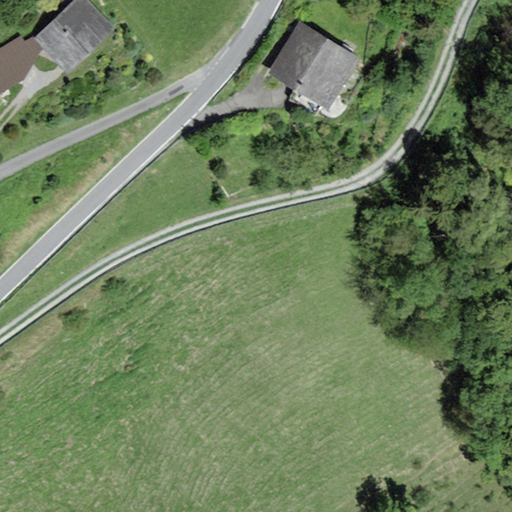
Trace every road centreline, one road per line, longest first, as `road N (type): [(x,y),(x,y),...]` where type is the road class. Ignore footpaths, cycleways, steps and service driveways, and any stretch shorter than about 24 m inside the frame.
road 1 (unclassified): [(472,0),(411,141),(391,163),(123,253),(0,337)]
road 2 (tertiary): [(0,287),(219,78)]
road 3 (residential): [(219,78),(206,74),(0,174)]
